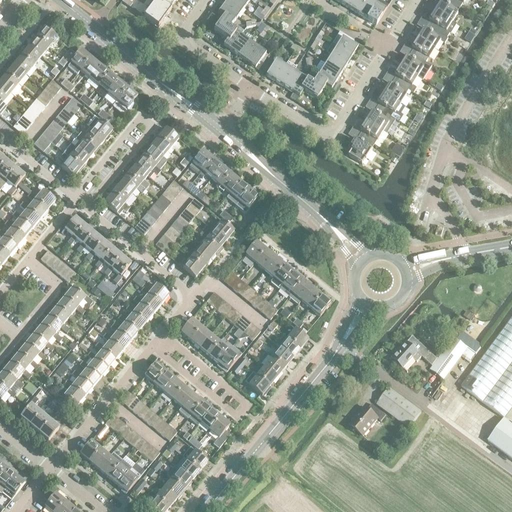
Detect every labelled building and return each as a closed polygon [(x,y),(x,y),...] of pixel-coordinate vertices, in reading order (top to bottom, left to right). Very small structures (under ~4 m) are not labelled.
[(133,4),(126,0),(123,0),(122,2),(130,8),(133,4)] [(152,0),(147,7),(165,20),(171,11),(170,10),(155,0),(152,0)] [(155,0),(170,10),(175,2),(171,0),(155,0)] [(230,0),(228,0),(223,7),(238,18),(244,10),(230,0)] [(247,0),(230,0),(244,10),(250,2),(247,0)] [(343,0),(341,4),(349,10),(355,0),(343,0)] [(355,0),(349,10),(358,15),(367,0),(355,0)] [(367,20),(377,5),(368,0),(367,0),(358,15),(367,20)] [(464,5),(466,0),(448,0),(448,1),(460,9),(463,4),(464,5)] [(377,5),(367,20),(376,26),(377,25),(378,23),(379,21),(386,11),(388,7),(379,1),(377,5)] [(435,12),(452,23),(458,14),(457,14),(460,9),(448,1),(445,6),(441,3),(435,12)] [(158,29),(165,20),(147,7),(141,16),(158,29)] [(230,28),(238,18),(223,7),(218,14),(224,18),(214,31),(230,28)] [(447,39),(450,34),(451,35),(456,26),(452,23),(435,12),(429,21),(433,24),(430,29),(447,39)] [(223,46),(230,51),(241,36),(243,32),(237,28),(230,28),(214,31),(227,41),(223,46)] [(45,29),(37,38),(49,48),(57,39),(45,29)] [(418,40),(435,51),(441,41),(445,44),(448,40),(447,39),(430,29),(428,33),(423,31),(418,40)] [(332,45),(352,57),(358,48),(352,45),(354,42),(339,33),(332,45)] [(241,36),(230,51),(238,57),(249,42),(241,36)] [(41,58),(49,48),(37,38),(29,48),(41,58)] [(429,60),(435,51),(418,40),(412,49),(416,52),(413,56),(426,64),(428,59),(429,60)] [(249,42),(238,57),(246,63),(257,48),(249,42)] [(346,66),(352,57),(332,45),(326,54),(331,57),(346,66)] [(34,67),(41,58),(29,48),(22,57),(34,67)] [(257,48),(246,63),(255,69),(266,54),(257,48)] [(62,59),(67,63),(75,55),(70,50),(62,59)] [(69,66),(67,68),(77,76),(79,74),(81,72),(91,59),(81,51),(71,63),(69,66)] [(406,58),(401,67),(418,78),(423,81),(431,67),(426,64),(413,56),(410,61),(406,58)] [(14,66),(26,76),(34,67),(22,57),(14,66)] [(341,75),(346,66),(331,57),(326,65),(341,75)] [(63,69),(67,63),(62,59),(58,65),(63,69)] [(90,79),(100,67),(91,59),(81,72),(90,79)] [(266,76),(275,82),(285,67),(276,61),(266,76)] [(336,83),(341,75),(326,65),(320,73),(336,83)] [(6,75),(18,85),(26,76),(14,66),(6,75)] [(99,87),(110,74),(100,67),(90,79),(99,87)] [(275,82),(284,88),(294,72),(285,67),(275,82)] [(417,89),(413,87),(418,78),(401,67),(395,77),(399,79),(396,84),(408,91),(409,91),(414,94),(417,89)] [(54,69),(50,74),(55,78),(59,73),(54,69)] [(292,93),(302,77),(294,72),(284,88),(292,93)] [(331,90),(336,83),(320,73),(313,84),(317,100),(326,86),(331,90)] [(108,94),(119,82),(110,74),(99,87),(108,94)] [(0,85),(11,95),(18,85),(6,75),(0,82),(0,85)] [(317,100),(313,84),(302,77),(292,93),(299,97),(303,92),(317,100)] [(66,90),(70,85),(65,80),(61,85),(66,90)] [(48,87),(57,94),(61,89),(52,82),(48,87)] [(108,94),(117,102),(128,89),(119,82),(108,94)] [(383,95),(401,106),(406,96),(408,91),(396,84),(393,88),(389,86),(383,95)] [(0,101),(3,104),(11,95),(0,85),(0,101)] [(70,93),(74,88),(70,85),(66,90),(70,93)] [(53,99),(57,94),(48,87),(44,91),(53,99)] [(128,89),(117,102),(113,107),(125,117),(135,105),(133,103),(137,97),(128,89)] [(49,104),(53,99),(44,91),(40,96),(49,104)] [(383,95),(378,104),(382,107),(379,111),(391,119),(396,121),(399,124),(404,116),(401,115),(405,108),(401,106),(383,95)] [(46,108),(49,104),(40,96),(36,100),(46,108)] [(79,101),(84,105),(88,100),(83,96),(79,101)] [(78,111),(82,107),(73,99),(69,104),(78,111)] [(33,105),(42,113),(46,108),(36,100),(33,105)] [(89,108),(93,103),(88,100),(84,105),(89,108)] [(74,116),(78,111),(69,104),(65,108),(74,116)] [(29,110),(38,117),(42,113),(33,105),(29,110)] [(70,121),(74,116),(65,108),(61,113),(70,121)] [(25,115),(34,122),(38,117),(29,110),(25,115)] [(103,120),(107,115),(102,111),(98,116),(103,120)] [(396,121),(391,119),(379,111),(376,116),(372,113),(366,122),(384,133),(387,135),(396,121)] [(57,118),(66,126),(70,121),(61,113),(57,118)] [(30,127),(34,122),(25,115),(21,119),(30,127)] [(114,121),(111,119),(107,115),(103,120),(107,124),(110,126),(114,121)] [(511,115),(488,153),(511,167),(511,115)] [(100,122),(94,117),(86,126),(90,130),(104,141),(112,132),(100,122)] [(53,122),(62,130),(66,126),(57,118),(53,122)] [(26,131),(30,127),(21,119),(17,124),(26,131)] [(49,127),(59,135),(62,130),(53,122),(49,127)] [(362,139),(374,146),(377,142),(378,142),(384,133),(366,122),(360,132),(365,134),(362,139)] [(23,136),(26,131),(17,124),(13,128),(23,136)] [(45,132),(55,139),(59,135),(49,127),(45,132)] [(97,151),(104,141),(90,130),(86,135),(83,132),(79,136),(97,151)] [(158,139),(170,149),(178,140),(166,130),(158,139)] [(42,136),(51,144),(55,139),(45,132),(42,136)] [(47,148),(51,144),(42,136),(38,141),(47,148)] [(97,151),(79,136),(76,141),(78,143),(75,148),(89,160),(97,151)] [(163,158),(170,149),(158,139),(151,148),(163,158)] [(366,161),(366,160),(372,151),(371,151),(374,146),(362,139),(359,143),(355,141),(349,151),(352,153),(349,158),(362,166),(365,161),(366,161)] [(43,153),(47,148),(38,141),(34,145),(43,153)] [(71,146),(64,155),(81,169),(89,160),(75,148),(74,148),(71,146)] [(151,148),(143,157),(155,168),(159,172),(167,162),(163,158),(151,148)] [(189,169),(199,176),(199,177),(200,176),(213,160),(203,152),(192,164),(189,169)] [(60,160),(65,164),(61,168),(74,178),(81,169),(64,155),(60,160)] [(187,156),(184,160),(189,164),(192,160),(187,156)] [(143,157),(135,167),(147,177),(150,180),(154,175),(157,177),(161,173),(155,168),(143,157)] [(0,190),(1,189),(7,183),(17,170),(5,160),(0,165),(0,190)] [(184,160),(179,165),(184,170),(189,164),(184,160)] [(206,175),(211,180),(222,167),(213,160),(200,176),(203,179),(206,175)] [(211,180),(221,188),(231,175),(226,171),(227,170),(227,168),(224,166),(222,166),(222,167),(211,180)] [(127,176),(146,191),(149,187),(143,182),(147,177),(135,167),(127,176)] [(25,177),(17,170),(7,183),(13,187),(7,194),(11,197),(17,190),(15,189),(17,187),(28,196),(31,193),(20,183),(25,177)] [(181,174),(176,170),(172,175),(177,179),(181,174)] [(221,188),(230,195),(240,183),(231,175),(221,188)] [(127,176),(120,185),(132,195),(136,191),(142,195),(146,191),(127,176)] [(182,187),(187,191),(191,186),(186,181),(182,187)] [(173,182),(169,187),(179,195),(182,190),(173,182)] [(165,192),(169,188),(163,183),(159,187),(165,192)] [(250,191),(240,183),(230,195),(227,199),(236,207),(239,203),(250,191)] [(120,185),(112,195),(124,205),(132,195),(120,185)] [(191,186),(187,191),(192,194),(196,189),(191,186)] [(165,192),(175,200),(179,195),(169,187),(169,188),(165,192)] [(239,203),(236,207),(245,215),(248,211),(259,198),(257,196),(250,191),(245,196),(239,203)] [(27,198),(34,203),(35,202),(47,212),(55,202),(43,192),(37,200),(30,194),(27,198)] [(161,197),(171,204),(175,200),(165,192),(161,197)] [(206,206),(210,201),(200,193),(196,198),(206,206)] [(104,204),(117,214),(119,216),(123,212),(126,214),(130,209),(124,205),(112,195),(104,204)] [(171,204),(161,197),(158,201),(167,209),(171,204)] [(4,207),(8,210),(14,203),(10,200),(4,207)] [(194,200),(190,204),(199,212),(203,207),(194,200)] [(163,213),(167,209),(158,201),(154,206),(163,213)] [(210,201),(206,206),(210,210),(214,205),(210,201)] [(20,207),(26,212),(27,211),(40,221),(47,212),(35,202),(34,203),(29,209),(22,203),(20,207)] [(190,204),(186,209),(195,217),(199,212),(190,204)] [(154,206),(150,210),(159,218),(163,213),(154,206)] [(182,214),(191,222),(195,217),(186,209),(182,214)] [(150,210),(146,215),(155,223),(159,218),(150,210)] [(12,216),(18,222),(20,220),(32,230),(40,221),(27,211),(26,212),(21,218),(15,213),(12,216)] [(219,217),(224,221),(228,216),(223,212),(219,217)] [(182,214),(178,218),(188,226),(191,222),(182,214)] [(142,220),(151,227),(155,223),(146,215),(142,220)] [(228,216),(224,221),(229,225),(233,220),(228,216)] [(71,247),(76,240),(75,239),(85,227),(75,218),(65,231),(73,237),(67,244),(71,247)] [(174,223),(184,231),(188,226),(178,218),(174,223)] [(4,226),(11,231),(12,229),(24,240),(32,230),(20,220),(18,222),(14,227),(7,222),(4,226)] [(142,220),(138,224),(148,232),(151,227),(142,220)] [(174,223),(171,228),(180,235),(184,231),(174,223)] [(214,232),(226,242),(234,233),(221,223),(214,232)] [(144,237),(148,232),(138,224),(134,229),(144,237)] [(75,239),(76,240),(82,245),(76,251),(80,254),(85,248),(84,247),(94,234),(85,227),(75,239)] [(207,227),(199,236),(203,239),(218,252),(226,242),(214,232),(207,227)] [(435,236),(441,237),(444,228),(438,227),(435,236)] [(171,228),(167,232),(176,240),(180,235),(171,228)] [(0,237),(3,240),(4,239),(17,249),(24,240),(12,229),(11,231),(6,237),(0,231),(0,237)] [(163,237),(172,245),(176,240),(167,232),(163,237)] [(89,262),(95,256),(93,254),(103,242),(94,234),(84,247),(85,248),(91,253),(86,259),(89,262)] [(172,245),(163,237),(159,241),(159,242),(168,249),(172,245)] [(0,250),(9,258),(17,249),(4,239),(3,240),(0,244),(0,250)] [(198,251),(210,261),(218,252),(203,239),(200,243),(202,246),(198,251)] [(165,254),(168,249),(159,242),(159,241),(155,246),(165,254)] [(93,254),(95,256),(100,260),(95,267),(98,270),(104,263),(102,262),(113,250),(103,242),(93,254)] [(245,256),(255,264),(266,250),(256,243),(245,256)] [(0,250),(0,266),(1,267),(9,258),(0,250)] [(111,270),(122,257),(113,250),(102,262),(104,263),(109,268),(104,274),(108,277),(113,271),(111,270)] [(266,250),(255,264),(264,271),(275,258),(266,250)] [(210,261),(198,251),(191,260),(203,270),(210,261)] [(40,261),(45,265),(53,256),(48,252),(40,261)] [(45,265),(50,269),(58,260),(53,256),(45,265)] [(111,270),(113,271),(119,276),(113,282),(117,285),(123,278),(121,277),(131,265),(122,257),(111,270)] [(264,271),(274,280),(285,266),(275,258),(264,271)] [(58,260),(50,269),(54,273),(62,263),(58,260)] [(195,279),(203,270),(191,260),(183,269),(195,279)] [(62,263),(54,273),(59,276),(66,267),(62,263)] [(294,274),(285,266),(274,280),(270,283),(279,291),(294,274)] [(66,267),(59,276),(63,280),(71,271),(66,267)] [(71,271),(63,280),(68,284),(76,275),(71,271)] [(223,282),(228,286),(235,277),(231,273),(223,282)] [(294,274),(279,291),(289,299),(303,281),(294,274)] [(235,277),(228,286),(233,290),(240,281),(235,277)] [(240,281),(233,290),(237,294),(245,285),(240,281)] [(312,289),(303,281),(289,299),(298,306),(301,302),(312,289)] [(245,285),(237,294),(242,298),(250,288),(245,285)] [(141,292),(147,298),(149,296),(161,306),(169,296),(157,286),(150,294),(144,289),(141,292)] [(72,288),(65,298),(77,308),(78,307),(83,301),(90,307),(93,303),(86,297),(85,299),(72,288)] [(250,288),(242,298),(247,302),(254,292),(250,288)] [(301,302),(310,310),(321,296),(312,289),(301,302)] [(113,299),(118,293),(114,290),(110,295),(113,299)] [(247,302),(251,305),(259,296),(254,292),(247,302)] [(206,303),(211,307),(218,298),(214,294),(206,303)] [(133,301),(139,307),(141,305),(153,315),(161,306),(149,296),(147,298),(143,303),(136,298),(133,301)] [(259,296),(251,305),(256,309),(264,300),(259,296)] [(321,296),(310,310),(320,318),(331,304),(321,296)] [(70,318),(71,316),(76,310),(82,316),(85,312),(78,307),(77,308),(65,298),(57,307),(70,318)] [(211,307),(215,311),(223,302),(218,298),(211,307)] [(256,309),(261,313),(268,304),(264,300),(256,309)] [(215,311),(220,315),(228,305),(223,302),(215,311)] [(273,308),(268,304),(261,313),(265,317),(273,308)] [(125,311),(132,316),(133,314),(146,325),(153,315),(141,305),(139,307),(135,312),(128,307),(125,311)] [(225,319),(232,309),(228,305),(220,315),(225,319)] [(62,327),(63,325),(68,320),(74,325),(77,321),(71,316),(70,318),(57,307),(49,317),(62,327)] [(278,312),(273,308),(265,317),(270,321),(278,312)] [(232,309),(225,319),(229,322),(237,313),(232,309)] [(229,322),(234,326),(242,317),(237,313),(229,322)] [(118,320),(124,325),(125,324),(138,334),(146,325),(133,314),(132,316),(127,322),(121,316),(118,320)] [(49,317),(42,326),(54,336),(56,335),(60,329),(67,334),(70,331),(63,325),(62,327),(49,317)] [(234,326),(239,330),(246,321),(242,317),(234,326)] [(511,318),(461,388),(505,420),(488,442),(511,460),(511,318)] [(181,334),(190,342),(201,328),(192,320),(181,334)] [(239,330),(243,334),(251,325),(246,321),(239,330)] [(110,329),(117,335),(118,333),(130,343),(138,334),(125,324),(124,325),(119,331),(113,326),(110,329)] [(243,334),(248,338),(256,329),(251,325),(243,334)] [(54,336),(42,326),(34,335),(47,345),(48,344),(52,338),(59,344),(62,340),(56,335),(54,336)] [(201,328),(190,342),(199,349),(211,336),(201,328)] [(253,342),(261,333),(256,329),(248,338),(253,342)] [(295,330),(287,340),(300,351),(308,341),(295,330)] [(439,353),(435,358),(412,337),(407,343),(404,345),(391,359),(403,370),(413,360),(417,363),(422,358),(432,367),(429,371),(444,381),(467,349),(475,355),(482,347),(463,332),(456,341),(453,339),(441,355),(439,353)] [(118,333),(117,335),(112,340),(105,335),(102,338),(109,344),(110,342),(123,352),(130,343),(118,333)] [(54,349),(48,344),(47,345),(34,335),(26,344),(39,355),(40,353),(45,347),(51,353),(54,349)] [(199,349),(209,357),(220,343),(211,336),(199,349)] [(283,337),(276,346),(279,349),(292,360),(300,351),(287,340),(283,337)] [(220,343),(209,357),(218,365),(232,348),(223,340),(220,343)] [(115,362),(123,352),(110,342),(109,344),(104,349),(98,344),(95,348),(101,353),(102,351),(115,362)] [(26,344),(19,354),(31,364),(32,363),(37,357),(44,362),(47,358),(40,353),(39,355),(26,344)] [(218,365),(217,367),(221,370),(223,369),(228,372),(241,356),(232,348),(218,365)] [(279,349),(272,358),(285,369),(292,360),(279,349)] [(87,357),(93,362),(95,361),(107,371),(115,362),(102,351),(101,353),(96,359),(90,354),(87,357)] [(19,354),(11,363),(24,373),(25,372),(29,366),(36,371),(39,368),(32,363),(31,364),(19,354)] [(264,367),(277,378),(285,369),(272,358),(264,367)] [(100,380),(107,371),(95,361),(93,362),(89,368),(82,363),(79,366),(86,372),(87,370),(100,380)] [(11,363),(4,372),(16,382),(17,381),(22,375),(28,381),(31,377),(25,372),(24,373),(11,363)] [(144,378),(150,382),(148,384),(152,387),(152,388),(154,386),(165,372),(160,369),(162,367),(157,363),(156,365),(155,364),(144,378)] [(237,366),(232,372),(237,376),(241,370),(244,367),(239,363),(237,366)] [(256,377),(269,388),(277,378),(264,367),(256,377)] [(92,390),(100,380),(87,370),(86,372),(81,377),(70,368),(69,370),(73,374),(72,375),(78,381),(79,379),(92,390)] [(0,384),(8,392),(10,390),(14,385),(21,390),(24,386),(17,381),(16,382),(4,372),(0,376),(0,384)] [(163,393),(174,380),(165,372),(154,386),(163,393)] [(253,374),(245,383),(248,386),(262,397),(264,398),(267,394),(266,392),(269,388),(256,377),(253,374)] [(72,389),(84,399),(92,390),(79,379),(78,381),(73,386),(67,381),(64,385),(71,390),(72,389)] [(174,380),(163,393),(172,401),(183,387),(174,380)] [(16,395),(10,390),(8,392),(0,384),(0,400),(0,401),(7,394),(13,399),(16,395)] [(53,390),(46,385),(44,388),(50,393),(53,390)] [(183,387),(172,401),(181,408),(192,395),(183,387)] [(76,408),(84,399),(72,389),(71,390),(66,396),(59,391),(56,394),(63,400),(64,399),(76,408)] [(377,405),(409,430),(421,413),(389,389),(377,405)] [(20,418),(30,426),(40,413),(39,412),(33,407),(38,401),(45,393),(42,390),(35,399),(35,398),(29,405),(31,406),(20,418)] [(122,404),(127,408),(135,399),(130,395),(122,404)] [(202,403),(192,395),(181,408),(182,409),(179,412),(188,420),(191,416),(202,403)] [(135,399),(127,408),(132,412),(139,403),(135,399)] [(139,403),(132,412),(136,416),(144,407),(139,403)] [(197,427),(200,424),(211,410),(210,409),(211,408),(205,403),(204,405),(202,403),(191,416),(188,420),(197,427)] [(349,426),(363,438),(378,421),(381,423),(386,417),(372,405),(367,410),(364,408),(349,426)] [(30,426),(39,434),(50,421),(48,420),(42,415),(47,409),(44,406),(39,412),(40,413),(30,426)] [(141,420),(149,410),(144,407),(136,416),(141,420)] [(52,423),(57,417),(58,418),(63,413),(59,410),(55,415),(53,414),(48,420),(50,421),(39,434),(49,441),(59,429),(52,423)] [(149,410),(141,420),(146,423),(153,414),(149,410)] [(209,431),(220,418),(211,410),(200,424),(209,431)] [(153,414),(146,423),(150,427),(158,418),(153,414)] [(110,429),(118,419),(113,415),(105,425),(110,429)] [(158,418),(150,427),(155,431),(163,422),(158,418)] [(230,426),(220,418),(209,431),(218,439),(213,445),(219,450),(230,436),(225,432),(230,426)] [(110,429),(115,432),(122,423),(118,419),(110,429)] [(155,431),(160,435),(167,426),(163,422),(155,431)] [(119,436),(127,427),(122,423),(115,432),(119,436)] [(164,439),(172,430),(167,426),(160,435),(164,439)] [(127,427),(119,436),(124,440),(132,431),(127,427)] [(169,443),(177,434),(172,430),(164,439),(169,443)] [(132,431),(124,440),(129,444),(136,435),(132,431)] [(129,444),(133,448),(141,439),(136,435),(129,444)] [(192,438),(188,443),(191,446),(195,449),(199,444),(195,441),(192,438)] [(141,439),(133,448),(138,452),(146,443),(141,439)] [(89,463),(100,450),(91,442),(80,455),(89,463)] [(143,456),(150,446),(146,443),(138,452),(143,456)] [(150,446),(143,456),(147,460),(155,450),(150,446)] [(183,459),(186,462),(200,472),(208,463),(191,449),(183,459)] [(89,463),(99,471),(110,458),(100,450),(89,463)] [(152,464),(160,454),(155,450),(147,460),(152,464)] [(110,458),(99,471),(108,479),(119,465),(122,462),(113,454),(110,458)] [(179,471),(192,482),(200,472),(186,462),(179,471)] [(128,473),(119,465),(108,479),(117,486),(128,473)] [(175,467),(167,477),(168,478),(171,480),(184,491),(188,486),(190,487),(193,483),(192,482),(179,471),(175,467)] [(0,493),(1,495),(5,490),(15,477),(6,470),(0,477),(0,493)] [(127,494),(141,477),(131,470),(128,473),(117,486),(127,494)] [(12,501),(15,497),(25,484),(15,477),(5,490),(10,494),(8,497),(12,501)] [(164,489),(177,500),(179,501),(182,496),(181,495),(184,491),(171,480),(164,489)] [(137,496),(141,492),(144,488),(139,484),(132,492),(137,496)] [(177,500),(164,489),(156,498),(169,509),(177,500)] [(49,511),(57,511),(65,502),(56,495),(44,508),(49,511)] [(156,498),(146,510),(148,511),(167,511),(169,509),(156,498)] [(57,511),(72,511),(74,510),(65,502),(57,511)]
